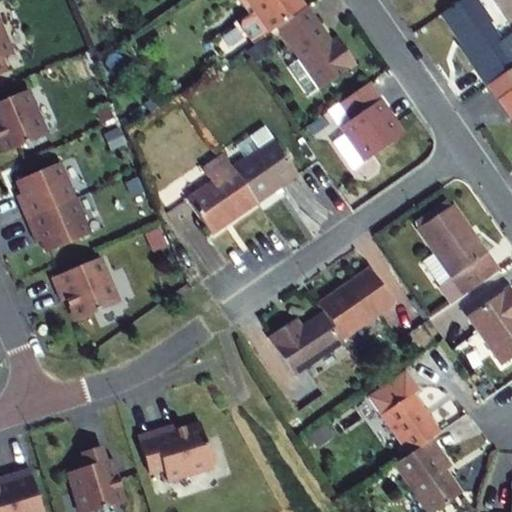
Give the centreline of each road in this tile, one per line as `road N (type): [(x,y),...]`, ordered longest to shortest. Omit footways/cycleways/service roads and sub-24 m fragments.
road 1 (residential): [(229,311),(464,150)]
road 2 (residential): [(34,404),(135,372),(204,328)]
road 3 (residential): [(360,0),(464,150)]
